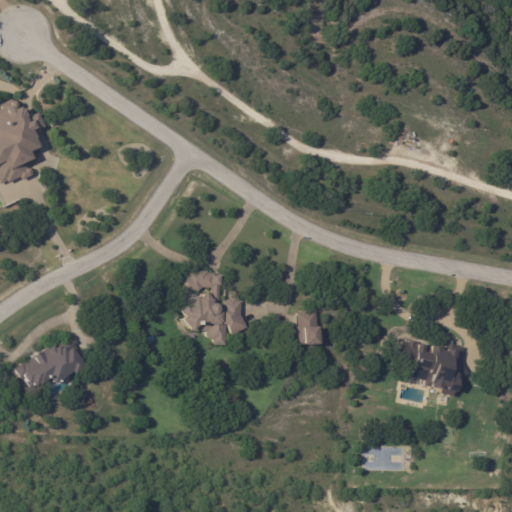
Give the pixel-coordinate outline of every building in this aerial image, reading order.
[(0,182),(28,176),(25,160),(28,160),(26,150),(35,148),(31,130),(41,128),(38,114),(22,117),(18,98),(0,102),(0,182)] [(190,272),(203,273),(203,274),(206,275),(206,277),(215,277),(215,285),(216,285),(214,303),(210,306),(209,313),(218,314),(219,302),(222,302),(222,301),(231,301),(231,302),(237,302),(237,316),(242,328),(227,337),(221,330),(220,347),(207,346),(207,342),(205,342),(201,339),(200,337),(200,333),(183,332),(183,330),(180,333),(169,322),(173,319),(168,313),(177,306),(177,295),(177,279),(183,280),(183,274),(189,274),(189,272),(190,272)] [(295,345),(314,344),(313,312),(294,312),(295,345)] [(72,338),(76,344),(73,346),(83,359),(80,360),(87,369),(76,376),(74,373),(55,386),(51,380),(41,387),(41,386),(36,389),(32,384),(30,385),(24,378),(21,380),(14,371),(23,364),(29,374),(40,367),(34,359),(41,354),(42,356),(71,337),(72,338)] [(398,338),(404,339),(404,338),(410,339),(409,342),(417,344),(416,350),(422,352),(424,344),(434,346),(433,348),(439,350),(439,347),(444,348),(445,341),(453,343),(452,343),(459,345),(456,359),(464,371),(451,379),(449,385),(448,386),(448,394),(435,391),(436,387),(434,386),(434,387),(422,385),(423,384),(420,384),(421,378),(399,374),(400,366),(397,365),(398,360),(393,359),(393,358),(392,358),(396,338),(398,338)]
